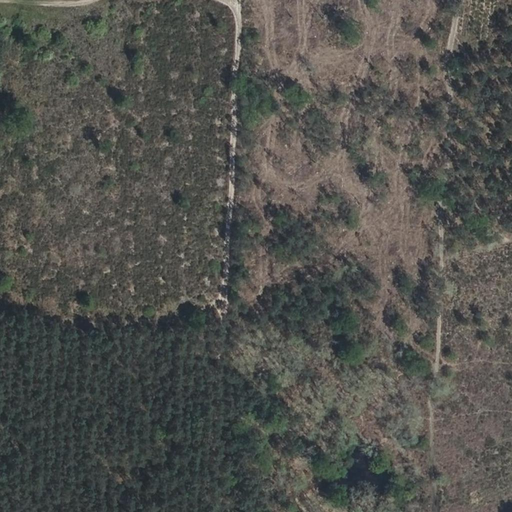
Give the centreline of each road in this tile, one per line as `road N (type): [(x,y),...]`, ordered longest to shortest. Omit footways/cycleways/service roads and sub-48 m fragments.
road 1 (track): [(237,0),(216,511)]
road 2 (unknown): [(105,0),(85,511)]
